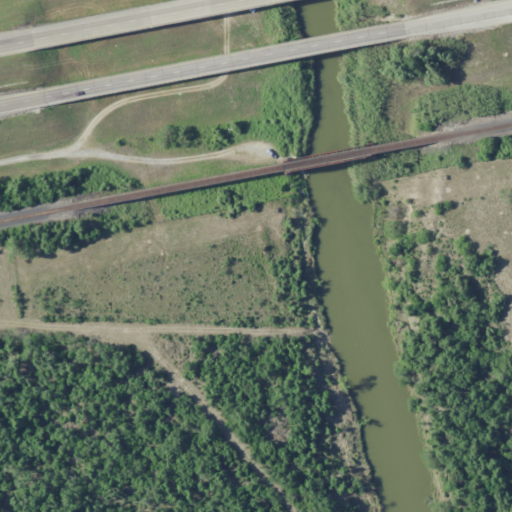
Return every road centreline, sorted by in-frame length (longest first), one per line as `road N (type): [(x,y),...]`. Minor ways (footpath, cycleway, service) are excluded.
road 1 (trunk): [(42,96),(404,26)]
road 2 (trunk): [(236,0),(31,40)]
